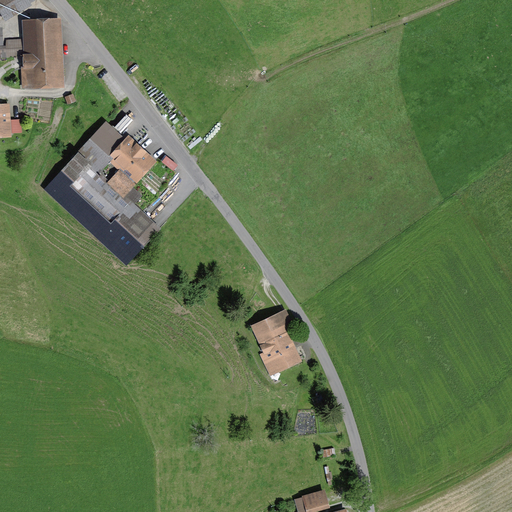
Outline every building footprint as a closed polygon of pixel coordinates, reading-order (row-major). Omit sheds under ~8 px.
[(0,0),(0,11),(4,18),(29,3),(26,0),(0,0)] [(58,84),(57,65),(62,65),(60,21),(24,23),(25,40),(8,41),(9,57),(26,56),(26,67),(23,67),(24,86),(58,84)] [(123,131),(131,118),(125,114),(117,127),(123,131)] [(127,142),(115,131),(111,132),(105,125),(46,189),(127,264),(160,228),(133,203),(139,196),(129,186),(150,163),(127,142)] [(166,157),(163,162),(175,168),(178,163),(166,157)] [(271,364),(274,369),(295,360),(280,327),(284,325),(279,315),(252,328),(264,353),(261,354),(267,366),(271,364)] [(304,497),(308,509),(327,504),(324,492),(304,497)]
